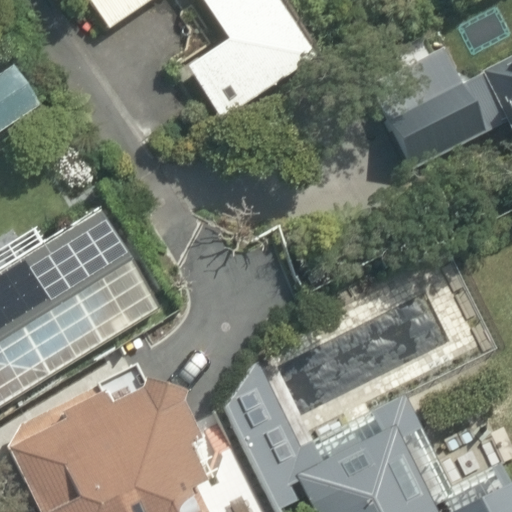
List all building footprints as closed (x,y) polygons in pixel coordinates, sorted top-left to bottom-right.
[(80,0),(101,33),(153,0),(80,0)] [(317,56),(279,0),(193,0),(224,44),(181,73),(217,125),(317,56)] [(356,75),(369,99),(410,174),(507,121),(511,130),(511,57),(470,80),(450,43),(430,55),(421,39),(356,75)] [(0,131),(46,101),(20,62),(0,75),(0,131)] [(0,271),(0,407),(154,305),(91,210),(0,271)] [(167,365),(9,443),(43,511),(216,511),(206,489),(224,480),(167,365)] [(312,511),(511,511),(511,504),(496,511),(439,511),(399,430),(297,481),(312,511)]
